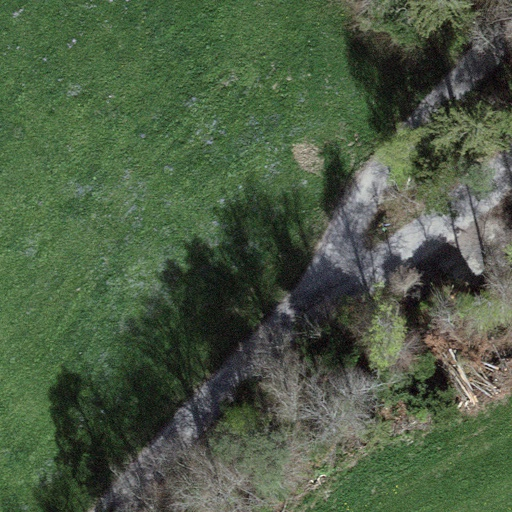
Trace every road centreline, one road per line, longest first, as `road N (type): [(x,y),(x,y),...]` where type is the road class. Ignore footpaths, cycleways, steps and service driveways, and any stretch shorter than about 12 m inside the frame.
road 1 (unclassified): [(104,511),(310,298),(511,165)]
road 2 (track): [(310,298),(383,173),(511,18)]
